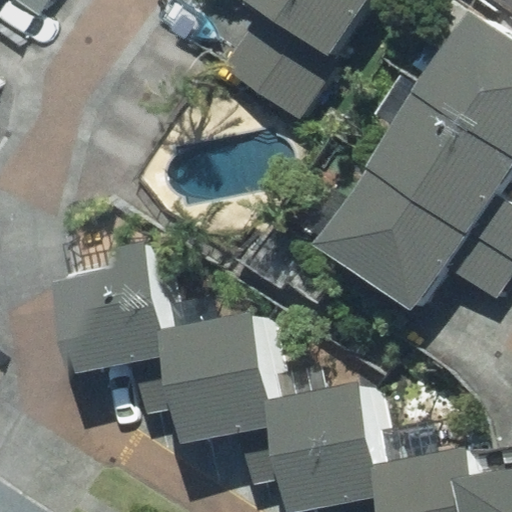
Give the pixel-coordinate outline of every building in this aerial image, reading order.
[(0,0),(0,104),(18,78),(0,65),(0,13),(9,0),(38,0),(59,14),(69,0),(0,0)] [(261,0),(261,1),(360,66),(403,0),(261,0)] [(511,19),(488,3),(459,45),(483,62),(456,101),(511,140),(511,19)] [(511,140),(456,101),(403,177),(511,253),(511,140)] [(511,297),(511,253),(403,177),(381,209),(350,187),(324,225),(446,311),(471,275),(509,302),(511,297)] [(178,250),(81,269),(101,378),(199,360),(178,250)] [(286,318),(199,334),(212,445),(305,428),(286,318)] [(304,407),(316,511),(349,511),(413,500),(394,391),(304,407)] [(507,511),(497,456),(411,472),(415,511),(507,511)]
